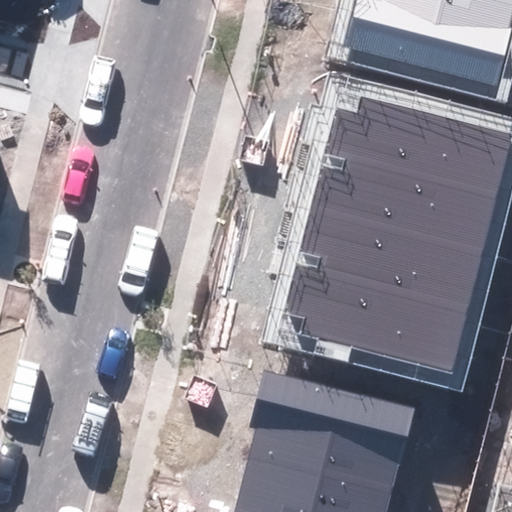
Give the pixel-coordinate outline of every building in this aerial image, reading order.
[(354,0),(342,46),(495,86),(510,29),(506,29),(511,4),(511,2),(502,0),(354,0)] [(324,152),(345,156),(496,195),(511,135),(511,134),(362,98),(358,114),(335,108),(324,152)] [(311,203),(483,248),(496,195),(345,156),(342,168),(322,163),(311,203)] [(319,258),(316,268),(467,307),(483,248),(311,203),(298,253),(319,258)] [(304,318),(301,332),(450,371),(467,307),(316,268),(298,264),(285,313),(304,318)] [(400,469),(415,410),(264,371),(249,428),(258,430),(252,453),(391,489),(397,468),(400,469)] [(385,511),(391,489),(252,453),(243,486),(236,511),(385,511)]
